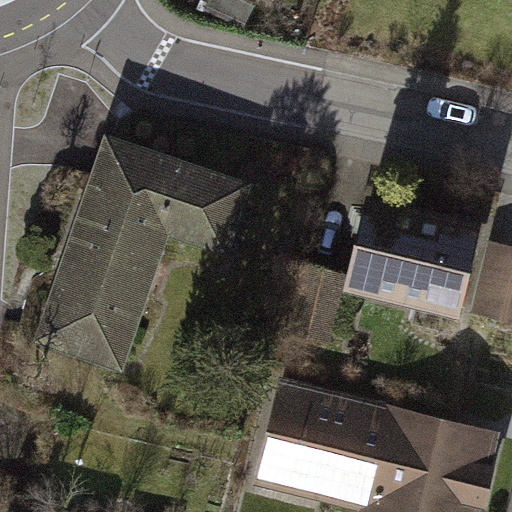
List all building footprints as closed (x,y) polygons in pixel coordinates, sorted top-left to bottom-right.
[(253,184),(105,131),(30,338),(122,371),(171,235),(227,255),(253,184)] [(486,221),(367,192),(343,291),(461,320),(486,221)] [(511,244),(491,240),(472,313),(511,323),(511,244)] [(345,283),(304,273),(291,329),(331,339),(345,283)] [(480,511),(501,431),(281,376),(253,488),(349,511),(480,511)]
